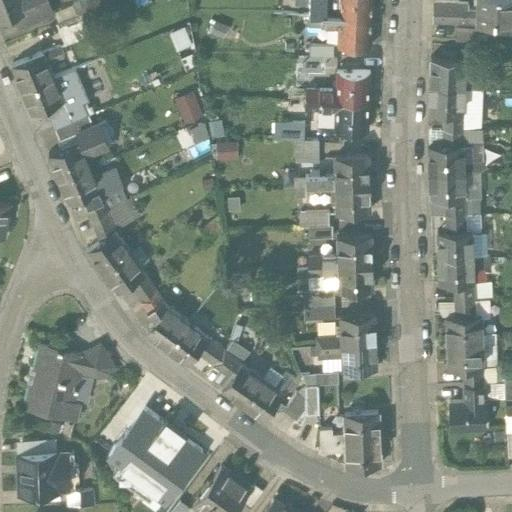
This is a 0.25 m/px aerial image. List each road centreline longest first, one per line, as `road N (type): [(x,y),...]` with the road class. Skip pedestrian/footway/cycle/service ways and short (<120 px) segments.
road 1 (residential): [(408,0),(404,160),(416,496)]
road 2 (residential): [(416,496),(352,492),(289,465),(141,350),(68,250)]
road 3 (residential): [(68,250),(0,97)]
road 4 (residential): [(0,348),(25,285),(68,250)]
